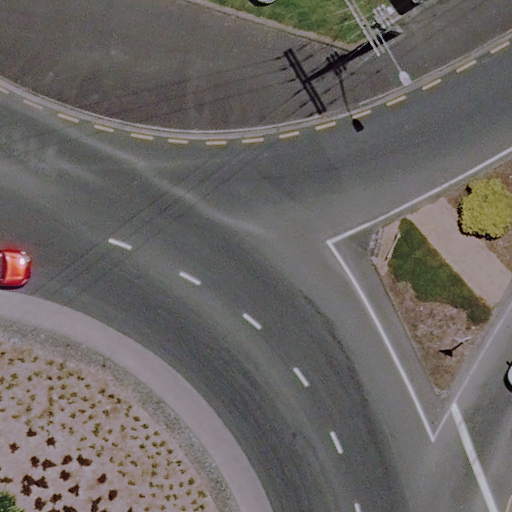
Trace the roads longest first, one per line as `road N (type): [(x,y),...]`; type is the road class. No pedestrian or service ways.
road 1 (tertiary): [(134,247),(423,154),(511,97)]
road 2 (secondary): [(134,247),(260,326),(324,404),(353,511)]
road 3 (secondary): [(0,206),(61,217),(134,247)]
road 4 (tertiary): [(511,405),(441,511)]
